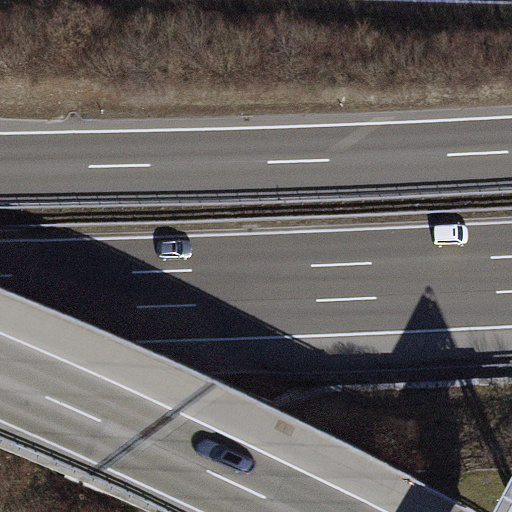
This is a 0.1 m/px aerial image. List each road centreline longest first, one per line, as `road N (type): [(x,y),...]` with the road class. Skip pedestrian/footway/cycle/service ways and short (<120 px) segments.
road 1 (motorway): [(0,293),(511,274)]
road 2 (motorway): [(511,151),(0,168)]
road 3 (motorway): [(293,511),(0,377)]
